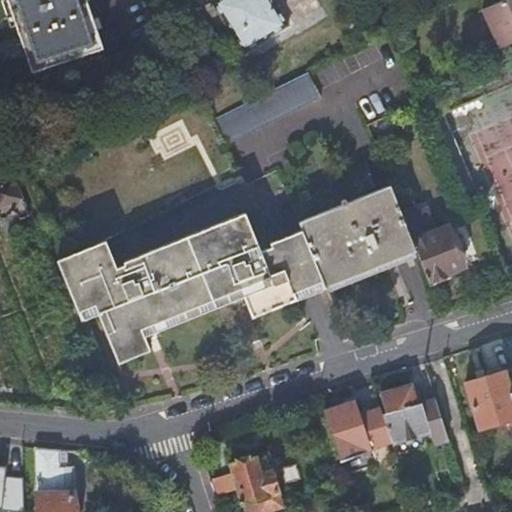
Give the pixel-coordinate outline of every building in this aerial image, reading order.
[(6,0),(31,71),(102,47),(86,0),(6,0)] [(511,0),(504,0),(481,11),(498,50),(511,43),(511,0)] [(213,121),(226,146),(319,94),(307,70),(213,121)] [(436,77),(414,87),(422,100),(424,103),(441,95),(436,77)] [(56,262),(106,242),(109,241),(240,174),(226,146),(213,121),(195,86),(180,94),(174,96),(20,174),(56,262)] [(0,216),(10,215),(24,212),(19,187),(0,191),(0,216)] [(400,213),(391,188),(299,224),(302,230),(324,286),(336,281),(338,286),(370,274),(402,261),(400,256),(415,250),(400,213)] [(413,208),(400,213),(415,250),(429,286),(440,282),(451,278),(449,273),(463,267),(448,228),(436,232),(426,208),(415,213),(413,208)] [(106,242),(56,262),(80,320),(96,314),(116,362),(148,349),(140,328),(152,324),(227,292),(239,288),(251,318),(325,288),(324,286),(302,230),(270,244),(271,248),(260,252),(245,214),(125,263),(126,265),(117,269),(106,242)] [(28,260),(10,215),(0,218),(0,230),(14,265),(28,260)] [(511,421),(511,392),(506,372),(503,373),(498,370),(494,371),(489,372),(486,379),(466,385),(480,431),(511,421)] [(433,445),(447,440),(435,400),(416,405),(410,385),(395,390),(379,395),(385,414),(382,415),(391,443),(429,431),(433,445)] [(382,415),(381,410),(360,417),(358,410),(356,404),(323,414),(339,462),(371,452),(370,449),(391,443),(382,415)] [(60,463),(59,453),(36,450),(37,511),(74,511),(74,496),(73,495),(72,463),(60,463)] [(264,456),(229,467),(241,506),(248,504),(249,509),(255,508),(257,511),(266,511),(280,508),(264,456)]
